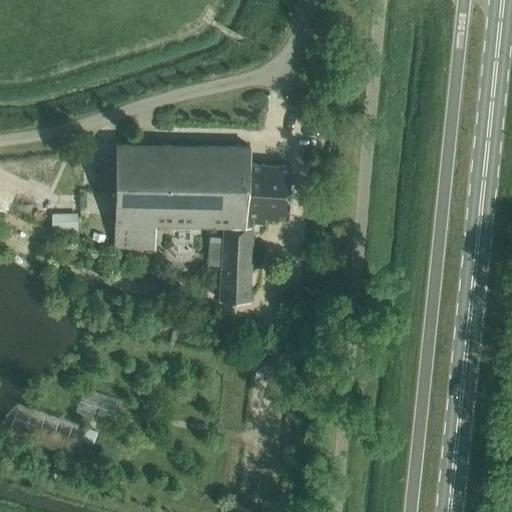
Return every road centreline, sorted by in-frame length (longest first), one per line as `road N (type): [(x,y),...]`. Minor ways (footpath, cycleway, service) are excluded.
road 1 (primary): [(445,511),(501,0)]
road 2 (unclassified): [(0,142),(253,79),(290,53),(317,0)]
